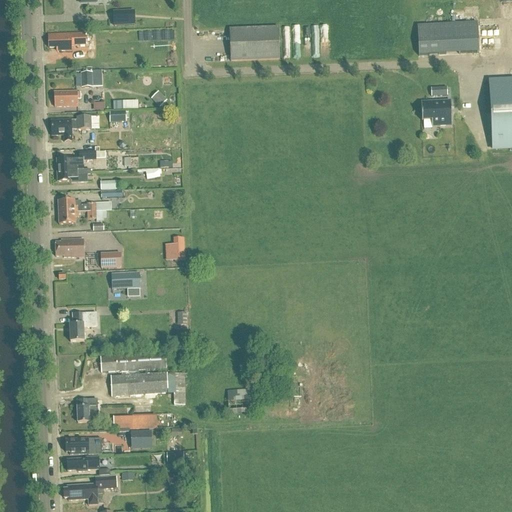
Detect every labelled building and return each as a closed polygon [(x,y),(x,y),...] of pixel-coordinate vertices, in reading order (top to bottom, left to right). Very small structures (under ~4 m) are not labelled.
[(121,13),(122,19),(116,20),(116,27),(132,26),(131,12),(121,13)] [(477,24),(417,27),(418,58),(428,57),(479,54),(477,24)] [(278,29),(229,31),(230,63),(280,61),(278,29)] [(85,35),(79,35),(79,37),(71,37),(71,36),(48,37),(49,50),(57,49),(57,53),(72,52),(72,47),(85,47),(85,35)] [(92,75),(80,75),(81,90),(92,90),(92,75)] [(511,82),(489,84),(493,152),(511,150),(511,82)] [(444,88),(427,89),(428,98),(445,97),(444,88)] [(79,94),(56,94),(56,109),(79,109),(79,94)] [(159,95),(153,102),(161,110),(167,103),(159,95)] [(452,127),(450,103),(421,105),(422,123),(431,122),(432,128),(452,127)] [(110,113),(110,124),(126,123),(126,113),(110,113)] [(52,137),(61,137),(64,137),(65,144),(71,143),(71,132),(91,131),(91,119),(77,119),(77,122),(71,122),(71,120),(51,121),(52,137)] [(79,161),(57,162),(57,173),(90,172),(90,171),(84,172),(84,163),(96,163),(96,154),(85,154),(79,154),(79,161)] [(159,178),(158,170),(143,173),(145,181),(159,178)] [(90,172),(57,173),(58,184),(78,183),(78,185),(88,184),(87,176),(91,176),(91,174),(90,174),(90,172)] [(117,192),(117,184),(101,184),(101,193),(117,192)] [(58,203),(59,215),(78,215),(78,214),(88,214),(106,213),(109,213),(109,205),(88,206),(88,207),(81,207),(81,209),(75,209),(74,203),(58,203)] [(106,213),(88,214),(88,222),(96,222),(96,223),(104,223),(104,221),(107,221),(106,213)] [(75,220),(78,220),(78,215),(59,215),(59,227),(75,226),(75,220)] [(184,241),(174,241),(175,264),(185,264),(184,241)] [(64,245),(56,245),(56,258),(64,258),(64,260),(84,259),(83,242),(64,243),(64,245)] [(120,255),(100,256),(101,270),(121,269),(120,255)] [(107,291),(137,290),(136,274),(107,275),(107,291)] [(187,327),(187,315),(178,315),(179,327),(187,327)] [(73,317),(74,328),(70,328),(71,344),(85,343),(84,330),(97,329),(97,316),(73,317)] [(127,377),(110,378),(111,399),(174,396),(175,408),(185,407),(184,375),(167,376),(167,375),(137,377),(137,372),(167,371),(166,356),(102,360),(102,374),(127,373),(127,377)] [(227,393),(229,417),(258,415),(257,391),(227,393)] [(77,402),(78,410),(77,410),(78,425),(89,425),(88,402),(77,402)] [(156,417),(113,418),(114,432),(157,431),(156,417)] [(151,434),(131,434),(131,447),(131,451),(152,451),(152,447),(151,434)] [(101,440),(65,442),(66,455),(70,454),(70,457),(88,456),(88,457),(102,457),(101,440)] [(86,460),(86,461),(67,462),(68,473),(77,472),(78,475),(87,474),(87,473),(99,472),(98,459),(86,460)] [(67,491),(63,491),(64,501),(68,501),(68,503),(88,502),(88,508),(98,507),(97,492),(116,491),(115,479),(95,480),(96,487),(67,488),(67,491)]
